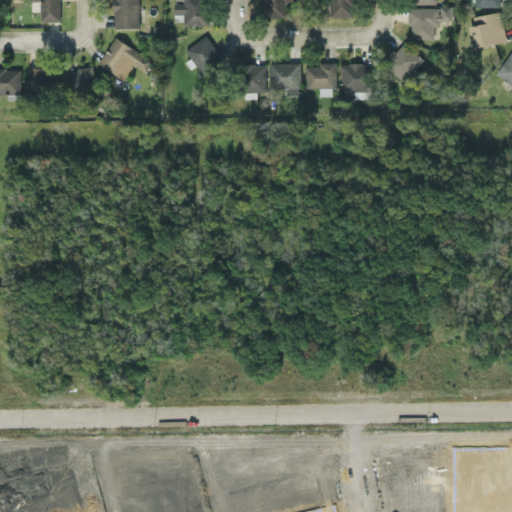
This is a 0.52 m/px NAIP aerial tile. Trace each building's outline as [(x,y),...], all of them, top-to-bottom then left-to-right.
[(60,0),(30,0),(30,10),(40,10),(41,20),(61,20),(60,0)] [(138,0),(113,0),(113,27),(139,27),(138,0)] [(184,24),(208,24),(206,0),(174,0),(175,13),(183,13),(184,24)] [(261,0),(262,16),(286,16),(285,1),(292,1),(291,0),(261,0)] [(330,0),(331,16),(353,15),(352,0),(330,0)] [(433,38),(433,21),(452,21),(452,6),(409,5),(408,38),(433,38)] [(506,41),(501,10),(473,15),(474,24),(468,25),(472,46),(506,41)] [(185,49),(191,57),(186,61),(190,67),(196,63),(201,71),(221,57),(206,34),(185,49)] [(98,64),(124,78),(133,64),(146,71),(153,58),(114,36),(98,64)] [(423,58),(403,40),(383,63),(403,80),(423,58)] [(511,83),(511,50),(496,72),(511,83)] [(300,94),(300,61),(270,61),(270,87),(285,87),(285,94),(300,94)] [(341,62),(340,97),(369,97),(370,62),(341,62)] [(320,94),(335,94),(335,63),(305,63),(305,87),(319,87),(320,94)] [(28,67),(29,92),(51,91),(50,66),(28,67)] [(65,94),(96,91),(93,66),(63,69),(65,94)] [(0,93),(21,93),(20,67),(0,67),(0,93)]
